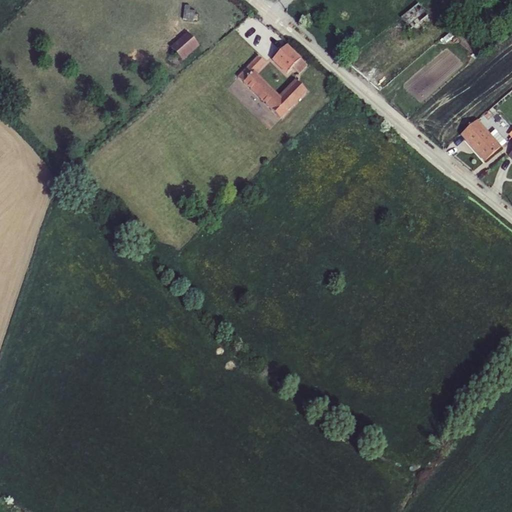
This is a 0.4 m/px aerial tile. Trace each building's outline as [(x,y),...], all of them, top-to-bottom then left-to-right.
[(378,0),(397,24),(403,19),(388,0),(378,0)] [(429,28),(416,11),(403,21),(416,38),(429,28)] [(173,49),(183,61),(200,47),(189,35),(173,49)] [(287,50),(274,63),(288,77),(293,73),(299,79),(308,69),(287,50)] [(237,80),(264,106),(281,121),(306,94),(297,85),(281,103),(255,78),(272,61),(263,53),(237,80)] [(345,56),(341,59),(345,65),(349,61),(345,56)] [(475,128),(460,141),(482,167),(498,154),(486,141),(475,128)] [(486,141),(498,154),(503,148),(492,136),(486,141)]
